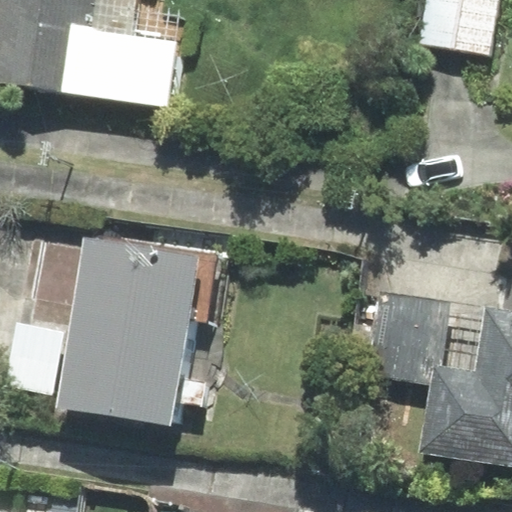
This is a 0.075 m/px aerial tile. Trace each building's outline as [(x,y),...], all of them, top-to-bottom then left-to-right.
[(0,0),(0,83),(166,106),(175,41),(132,35),(137,0),(0,0)] [(498,0),(426,0),(420,41),(490,53),(498,0)] [(176,399),(202,403),(226,258),(83,234),(55,407),(172,426),(176,399)] [(434,366),(442,367),(452,301),(379,290),(366,376),(430,386),(434,366)] [(430,386),(421,448),(511,461),(511,309),(486,306),(476,372),(442,367),(434,366),(430,386)] [(63,331),(17,323),(5,386),(51,394),(63,331)]
